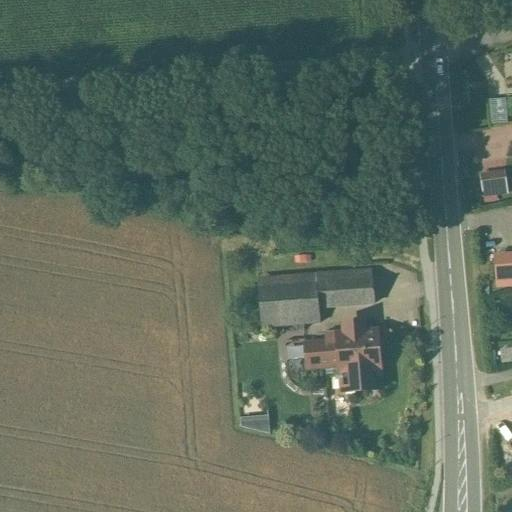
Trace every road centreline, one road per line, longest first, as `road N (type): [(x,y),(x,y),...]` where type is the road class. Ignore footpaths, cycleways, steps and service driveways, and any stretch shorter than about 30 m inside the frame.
road 1 (secondary): [(460,511),(433,59)]
road 2 (unclassified): [(0,93),(433,59)]
